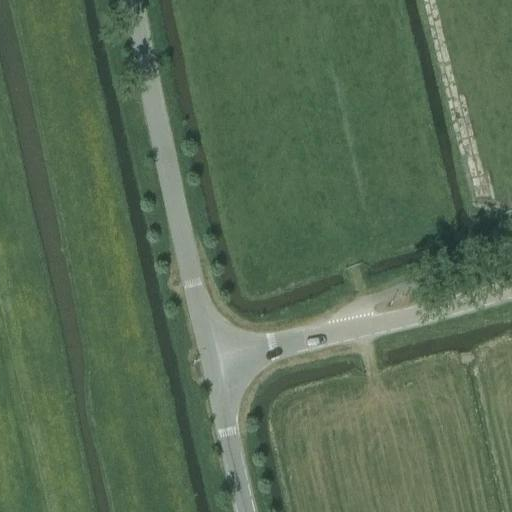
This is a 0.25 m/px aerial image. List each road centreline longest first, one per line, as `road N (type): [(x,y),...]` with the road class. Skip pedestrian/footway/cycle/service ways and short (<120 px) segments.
road 1 (unclassified): [(214,368),(139,0)]
road 2 (unclassified): [(340,335),(369,305),(511,248)]
road 3 (unclassified): [(340,335),(511,293)]
road 4 (unclassified): [(246,511),(214,368)]
road 5 (unclassified): [(214,368),(340,335)]
